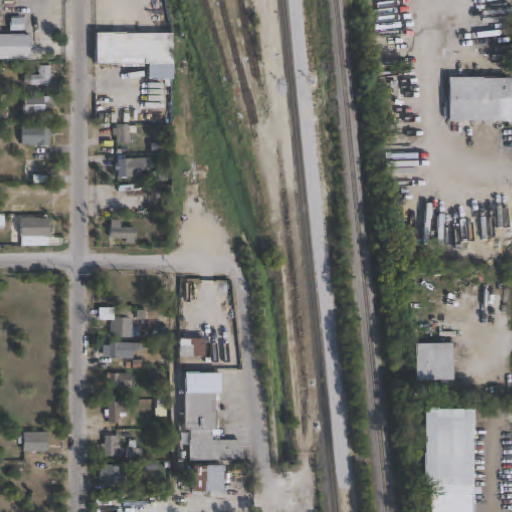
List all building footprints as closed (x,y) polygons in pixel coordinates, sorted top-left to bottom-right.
[(169,72),(142,72),(142,59),(92,58),(92,27),(154,27),(169,27),(169,72)] [(24,62),(0,62),(0,37),(24,37),(24,62)] [(62,60),(61,80),(41,79),(41,69),(50,69),(50,59),(62,60)] [(38,67),(38,76),(22,76),(22,87),(51,87),(51,67),(38,67)] [(505,117),(444,116),(444,73),(506,73),(505,117)] [(61,90),(61,92),(65,92),(65,104),(62,104),(62,105),(55,105),(55,108),(35,108),(34,92),(49,92),(49,91),(61,90)] [(22,115),(53,115),(53,97),(22,97),(22,115)] [(122,119),(121,137),(109,137),(109,130),(104,130),(104,123),(108,123),(108,119),(122,119)] [(112,126),(112,144),(129,144),(129,126),(112,126)] [(52,129),(51,148),(23,147),(23,129),(52,129)] [(135,171),(108,172),(108,153),(135,152),(135,171)] [(115,160),(115,179),(142,179),(142,160),(115,160)] [(128,223),(128,232),(127,232),(126,238),(118,237),(118,233),(102,232),(103,214),(113,214),(112,222),(128,223)] [(46,221),(51,221),(51,226),(52,226),(52,231),(51,231),(51,239),(46,239),(18,239),(18,220),(46,221)] [(125,310),(125,319),(129,319),(128,339),(107,338),(107,331),(105,331),(105,325),(107,325),(107,318),(110,318),(111,309),(125,310)] [(203,341),(201,360),(177,358),(178,339),(203,341)] [(448,378),(411,379),(411,341),(447,341),(448,378)] [(136,344),(136,353),(131,353),(130,361),(139,362),(139,370),(129,369),(129,361),(105,361),(106,355),(99,355),(99,346),(107,346),(107,343),(136,344)] [(127,375),(127,382),(130,382),(130,390),(106,390),(106,381),(103,381),(103,375),(127,375)] [(210,430),(210,439),(237,440),(237,460),(186,460),(187,432),(183,432),(183,395),(213,395),(213,430),(210,430)] [(116,414),(116,425),(105,425),(105,419),(101,419),(101,411),(104,411),(104,403),(126,403),(126,414),(116,414)] [(468,407),(468,482),(474,482),(474,489),(467,489),(466,511),(425,511),(425,480),(419,480),(419,406),(468,407)] [(50,436),(49,455),(25,454),(25,446),(20,446),(20,439),(25,439),(25,435),(50,436)] [(118,445),(118,449),(121,449),(120,459),(101,458),(101,450),(97,450),(97,445),(101,445),(101,437),(112,437),(112,440),(115,441),(115,445),(118,445)] [(124,477),(123,485),(96,485),(96,465),(120,466),(120,477),(124,477)] [(222,494),(191,495),(191,468),(222,468),(222,494)]
